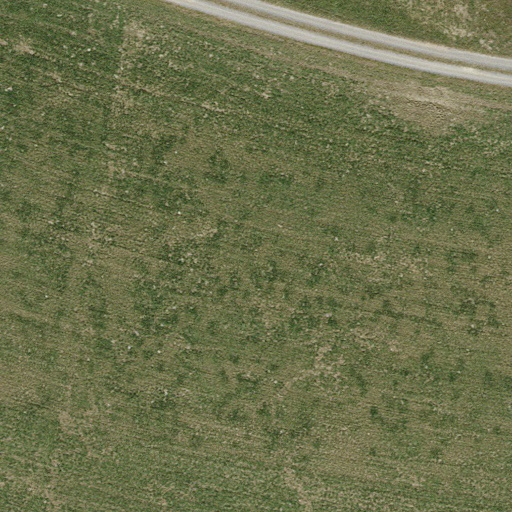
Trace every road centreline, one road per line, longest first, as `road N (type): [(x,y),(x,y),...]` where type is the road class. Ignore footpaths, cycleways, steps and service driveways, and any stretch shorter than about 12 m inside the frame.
road 1 (track): [(200,0),(320,40),(511,74)]
road 2 (track): [(70,0),(0,224)]
